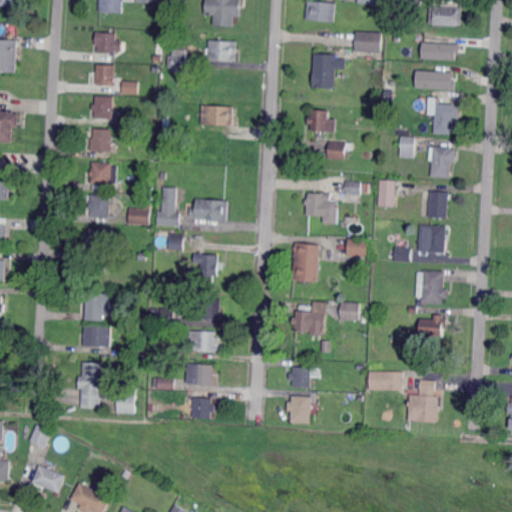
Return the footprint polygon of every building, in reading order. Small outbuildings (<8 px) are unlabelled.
[(125,0),(124,13),(102,12),(102,0),(125,0)] [(243,0),(243,17),(236,17),(235,27),(215,26),(216,15),(207,14),(207,0),(243,0)] [(337,22),(308,19),(310,0),(338,3),(337,22)] [(462,25),(457,25),(457,27),(434,26),(434,24),(430,24),(431,5),(459,7),(459,8),(462,8),(462,25)] [(377,52),(357,51),(358,30),(378,31),(377,52)] [(123,51),(117,51),(117,53),(100,53),(101,32),(119,33),(118,40),(124,41),(123,51)] [(18,72),(0,71),(0,39),(20,40),(18,72)] [(238,60),(210,59),(210,55),(207,54),(207,48),(211,48),(211,40),(239,41),(238,60)] [(458,43),(422,41),(421,58),(458,59),(458,43)] [(187,72),(173,72),(174,66),(169,66),(170,55),(174,55),(174,48),(189,49),(187,72)] [(347,68),(338,67),(337,88),(315,87),(317,53),(339,54),(339,57),(348,58),(347,68)] [(116,86),(98,85),(99,64),(117,65),(116,86)] [(454,71),(416,69),(416,87),(453,88),(454,71)] [(141,94),(124,93),(125,80),(141,81),(141,94)] [(114,118),(97,118),(97,110),(94,110),(95,103),(98,104),(98,96),(115,96),(114,118)] [(460,120),(455,120),(455,134),(437,133),(438,103),(456,104),(456,106),(461,106),(460,120)] [(235,126),(204,124),(204,105),(236,106),(235,126)] [(331,118),(338,118),(337,132),(313,130),(314,124),(310,124),(311,116),(314,116),(314,109),(331,110),(331,118)] [(20,127),(16,127),(15,142),(0,141),(0,110),(16,111),(16,113),(21,113),(20,127)] [(173,127),(165,127),(165,117),(174,118),(173,127)] [(114,152),(92,151),(93,138),(95,138),(96,128),(114,129),(114,152)] [(417,158),(402,157),(403,136),(418,137),(417,158)] [(353,150),(348,150),(347,159),(330,158),(331,141),(354,142),(353,150)] [(457,164),(453,163),(452,177),(433,176),(435,146),(454,147),(454,149),(458,149),(457,164)] [(119,192),(93,191),(94,176),(93,176),(93,170),(94,170),(95,162),(114,162),(114,165),(120,165),(119,192)] [(0,180),(11,180),(10,200),(0,199),(0,180)] [(396,206),(380,206),(381,180),(398,181),(396,201),(396,206)] [(363,195),(362,203),(346,202),(348,181),(363,182),(363,195)] [(371,193),(364,192),(365,184),(372,184),(371,193)] [(178,212),(183,212),(182,225),(160,224),(160,211),(165,211),(166,186),(179,187),(178,212)] [(449,218),(431,217),(433,191),(451,192),(449,218)] [(333,200),(341,201),(340,224),(325,223),(326,216),(309,215),(309,205),(307,205),(307,199),(311,199),(311,192),(333,194),(333,200)] [(112,217),(92,216),(93,209),(91,209),(91,202),(93,202),(93,194),(113,195),(112,217)] [(226,220),(197,219),(197,216),(192,215),(193,207),(199,207),(199,199),(227,200),(226,220)] [(152,225),(131,224),(132,207),(153,208),(152,225)] [(7,248),(0,247),(0,218),(8,219),(7,248)] [(447,253),(421,251),(423,224),(449,226),(447,253)] [(116,240),(107,239),(107,253),(88,252),(89,244),(87,244),(88,239),(89,239),(90,229),(116,230),(116,240)] [(186,251),(171,250),(172,232),(187,233),(186,251)] [(369,256),(349,255),(350,237),(370,239),(369,256)] [(318,282),(293,280),(296,243),(321,245),(318,282)] [(412,262),(396,261),(397,247),(413,248),(412,262)] [(148,260),(141,260),(141,252),(149,252),(148,260)] [(220,276),(215,276),(215,284),(205,284),(206,276),(202,276),(202,263),(197,263),(197,254),(221,254),(220,276)] [(0,259),(8,259),(7,280),(0,279),(0,259)] [(448,273),(448,290),(452,290),(451,300),(446,300),(446,306),(425,305),(426,300),(420,300),(422,273),(427,273),(427,272),(448,273)] [(110,315),(87,314),(87,293),(111,294),(110,315)] [(217,319),(185,318),(185,311),(192,311),(192,299),(217,299),(217,319)] [(327,338),(314,337),(314,335),(296,333),(297,324),(294,324),(295,316),(298,317),(298,310),(315,312),(315,301),(330,302),(327,338)] [(361,320),(343,319),(344,302),(362,303),(361,320)] [(174,324),(160,323),(161,308),(175,309),(174,324)] [(148,323),(141,323),(141,322),(124,321),(125,311),(143,312),(143,314),(149,315),(148,323)] [(449,328),(445,328),(445,336),(422,335),(423,318),(436,319),(437,314),(445,314),(445,317),(450,317),(449,328)] [(113,346),(86,344),(87,325),(114,326),(113,346)] [(217,351),(199,351),(199,348),(191,348),(192,330),(218,331),(217,351)] [(333,352),(324,351),(324,340),(333,340),(333,352)] [(113,377),(118,378),(118,388),(112,387),(111,399),(102,398),(101,409),(83,408),(83,388),(80,388),(80,376),(84,377),(84,363),(103,363),(103,375),(113,375),(113,377)] [(215,384),(189,383),(190,363),(216,364),(215,384)] [(313,387),(295,386),(295,380),(291,379),(292,372),(296,372),(296,366),(313,367),(313,387)] [(403,390),(370,390),(370,372),(403,372),(403,390)] [(174,390),(153,389),(154,378),(175,379),(174,390)] [(437,395),(441,395),(439,422),(411,420),(412,394),(421,394),(422,379),(438,380),(437,395)] [(136,414),(117,413),(119,388),(137,389),(136,414)] [(313,422),(294,421),(294,410),(290,410),(290,401),(295,401),(295,395),(314,396),(313,422)] [(215,413),(212,413),(212,419),(194,418),(195,398),(213,399),(212,406),(216,406),(215,413)] [(48,447),(32,440),(39,424),(55,430),(48,447)] [(2,461),(11,461),(10,480),(0,479),(0,450),(3,451),(2,461)] [(61,492),(35,482),(42,464),(68,475),(61,492)] [(130,478),(125,475),(127,469),(133,472),(130,478)] [(105,511),(98,511),(74,499),(83,483),(113,499),(105,511)] [(170,511),(188,511),(190,511),(175,503),(170,511)]
